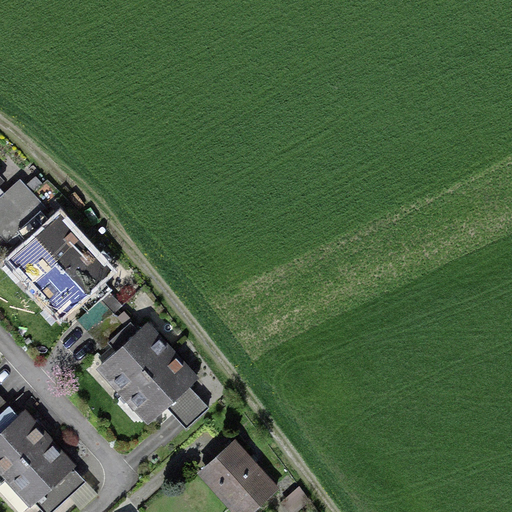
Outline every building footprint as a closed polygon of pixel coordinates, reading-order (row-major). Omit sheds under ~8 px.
[(0,197),(0,222),(32,193),(20,180),(3,195),(0,197)] [(32,193),(0,222),(0,232),(7,241),(45,207),(32,193)] [(58,216),(14,256),(39,284),(83,243),(58,216)] [(83,243),(39,284),(64,311),(109,271),(83,243)] [(78,320),(91,333),(113,313),(100,299),(78,320)] [(126,327),(113,313),(91,333),(103,347),(126,327)] [(127,391),(171,350),(146,323),(102,363),(127,391)] [(171,350),(127,391),(152,419),(197,378),(171,350)] [(196,393),(174,413),(186,427),(209,407),(196,393)] [(0,415),(10,406),(0,395),(0,415)] [(23,411),(0,432),(0,462),(10,473),(48,438),(23,411)] [(48,438),(10,473),(1,482),(1,488),(22,510),(29,511),(38,503),(46,511),(50,511),(70,495),(57,481),(74,466),(48,438)] [(250,511),(276,489),(233,441),(200,470),(217,488),(221,484),(246,511),(250,511)]
